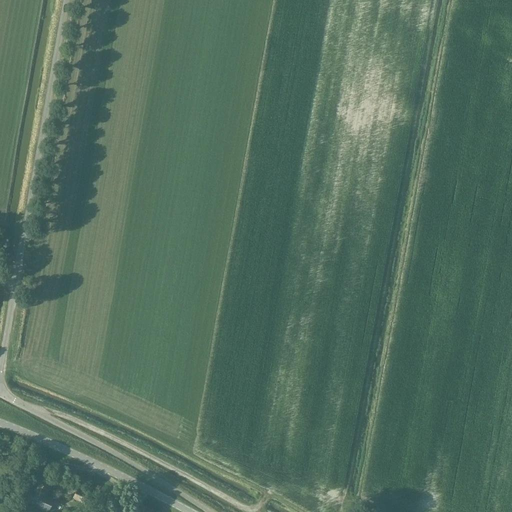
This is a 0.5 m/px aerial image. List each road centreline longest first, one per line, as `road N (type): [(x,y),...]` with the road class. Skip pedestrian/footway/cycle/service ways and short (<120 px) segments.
road 1 (unclassified): [(0,357),(62,0)]
road 2 (tertiary): [(210,511),(0,390)]
road 3 (tertiary): [(188,511),(74,450),(0,421)]
